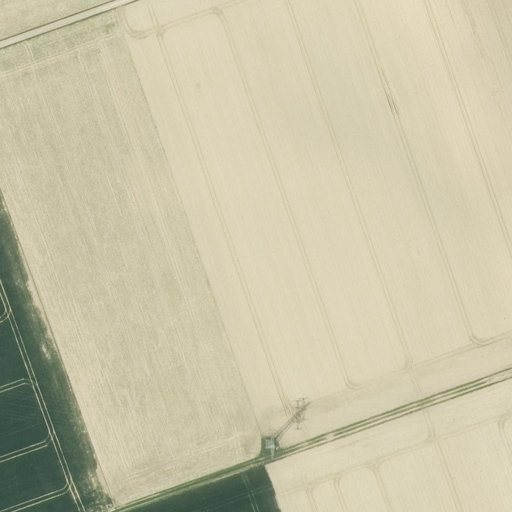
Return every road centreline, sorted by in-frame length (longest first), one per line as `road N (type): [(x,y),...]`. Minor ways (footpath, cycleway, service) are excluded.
road 1 (track): [(120,511),(511,373)]
road 2 (track): [(0,45),(128,0)]
